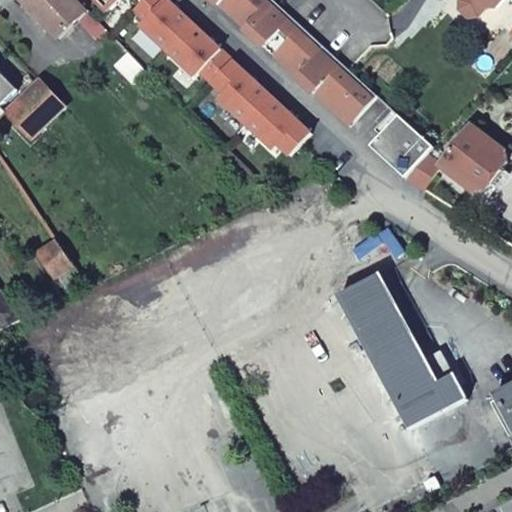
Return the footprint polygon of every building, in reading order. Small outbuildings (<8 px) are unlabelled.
[(21,0),(61,41),(89,15),(75,0),(21,0)] [(97,0),(110,13),(123,0),(97,0)] [(145,0),(135,11),(147,21),(142,27),(170,53),(175,48),(196,26),(168,0),(145,0)] [(272,0),(225,0),(225,1),(271,42),(283,30),(292,39),(276,56),(317,94),(322,89),(357,121),(380,97),(350,70),(272,0)] [(465,0),(465,1),(464,9),(474,17),(481,16),(489,7),(503,6),(508,0),(465,0)] [(225,1),(220,6),(266,48),(271,42),(225,1)] [(196,26),(175,48),(214,85),(236,61),(196,26)] [(236,61),(214,85),(210,90),(249,126),(275,98),(236,61)] [(0,72),(0,107),(18,90),(0,72)] [(25,97),(50,123),(67,107),(41,82),(25,97)] [(317,94),(352,127),(357,121),(322,89),(317,94)] [(34,139),(50,123),(25,97),(9,113),(34,139)] [(275,98),(249,126),(275,150),(281,147),(292,158),(313,134),(275,98)] [(388,120),(394,125),(401,117),(396,112),(388,120)] [(408,179),(436,148),(401,117),(394,125),(374,146),(373,148),(408,179)] [(509,163),(507,154),(474,127),(443,166),(474,192),(487,191),(509,163)] [(414,182),(422,188),(427,181),(418,176),(414,182)] [(274,241),(162,301),(184,343),(296,282),(274,241)] [(75,267),(59,242),(41,254),(57,279),(75,267)] [(75,267),(57,279),(67,294),(87,285),(75,267)] [(342,298),(380,370),(410,354),(443,416),(469,403),(443,355),(429,362),(383,276),(342,298)] [(0,331),(10,327),(24,320),(0,283),(0,331)] [(99,336),(124,322),(113,300),(87,313),(91,321),(45,346),(74,402),(122,377),(99,336)] [(184,343),(162,301),(124,322),(99,336),(122,377),(184,343)] [(410,354),(380,370),(413,432),(443,416),(410,354)] [(511,390),(498,398),(511,423),(511,390)]
